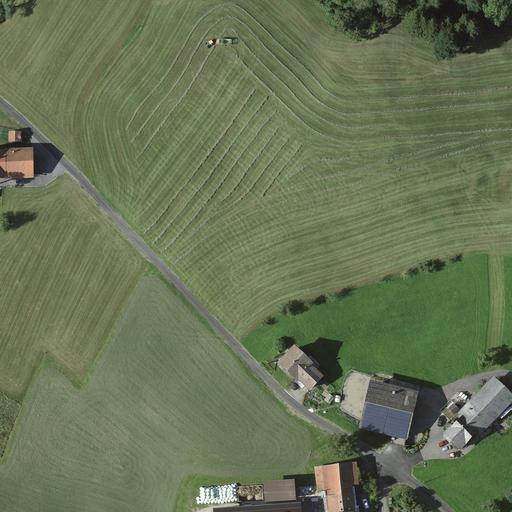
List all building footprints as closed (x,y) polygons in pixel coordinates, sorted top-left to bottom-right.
[(30,151),(0,151),(0,176),(31,176),(30,151)] [(299,356),(285,371),(308,392),(311,389),(316,394),(325,385),(320,380),(322,377),(299,356)] [(473,453),(511,414),(511,390),(505,384),(454,434),(473,453)] [(420,397),(374,387),(365,426),(412,436),(420,397)] [(357,511),(355,467),(322,469),(324,511),(357,511)] [(265,507),(215,510),(215,511),(299,511),(297,484),(263,486),(265,507)]
